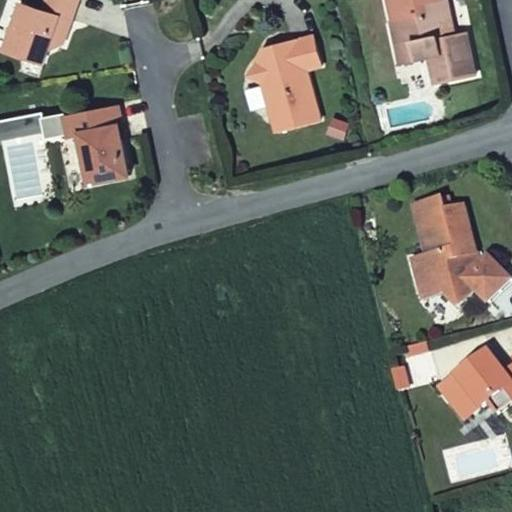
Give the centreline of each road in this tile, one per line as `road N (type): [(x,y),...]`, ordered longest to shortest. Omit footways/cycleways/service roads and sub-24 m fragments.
road 1 (residential): [(0,295),(121,238),(511,135)]
road 2 (unknown): [(186,221),(164,30)]
